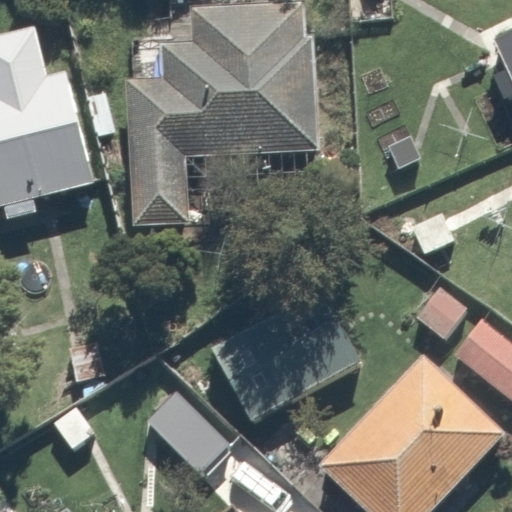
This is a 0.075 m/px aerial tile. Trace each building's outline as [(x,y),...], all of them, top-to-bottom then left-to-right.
[(168,91),(134,91),(133,235),(195,236),(195,175),(319,176),(320,24),(200,24),(200,49),(168,49),(168,91)] [(0,221),(111,185),(80,90),(60,97),(41,37),(0,50),(0,221)] [(511,46),(502,51),(511,74),(511,79),(498,85),(511,116),(511,115),(511,46)] [(471,317),(440,288),(409,322),(441,351),(471,317)] [(326,303),(214,365),(249,428),(361,367),(326,303)] [(511,334),(485,313),(450,358),(511,407),(511,334)] [(442,511),(510,440),(430,364),(320,480),(354,511),(442,511)] [(179,393),(146,424),(201,481),(233,450),(179,393)]
